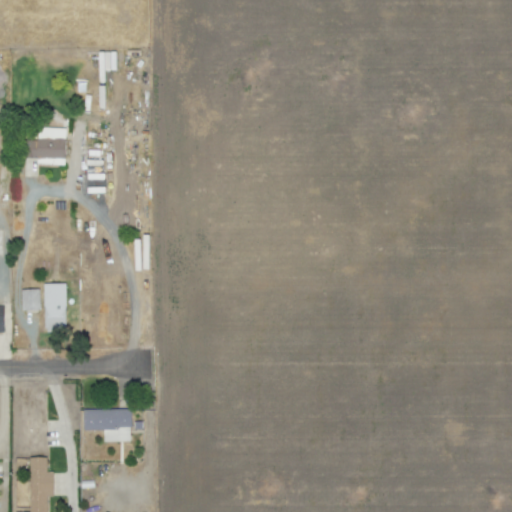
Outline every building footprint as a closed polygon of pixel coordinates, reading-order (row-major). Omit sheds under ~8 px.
[(114,52),(98,52),(99,70),(115,70),(114,52)] [(24,157),(25,140),(37,141),(37,138),(68,139),(67,160),(24,157)] [(23,312),(22,290),(41,290),(42,312),(23,312)] [(45,334),(45,305),(49,305),(49,300),(61,300),(61,306),(67,305),(68,334),(45,334)] [(85,431),(85,410),(134,411),(134,431),(85,431)] [(25,511),(25,462),(43,463),(43,480),(49,480),(49,506),(41,506),(41,511),(25,511)]
